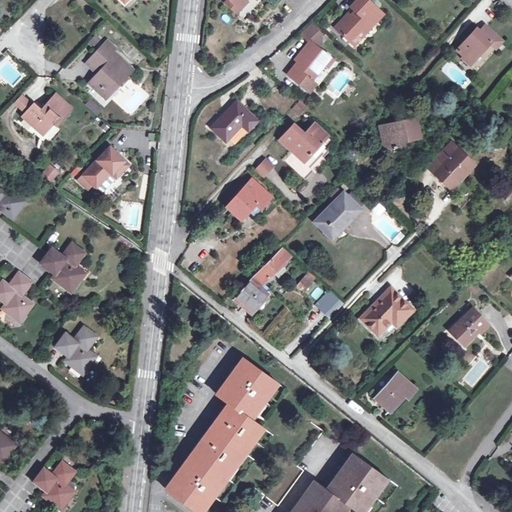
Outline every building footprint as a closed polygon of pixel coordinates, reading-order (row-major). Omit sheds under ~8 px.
[(244,0),(237,7),(229,0),(228,0),(225,2),(238,14),(248,2),(246,0),(244,0)] [(361,30),(364,32),(381,14),(365,0),(357,0),(351,6),(356,11),(350,17),(347,14),(335,27),(351,42),(359,33),(361,30)] [(311,24),(299,34),(306,41),(307,40),(317,32),(311,24)] [(457,50),(463,55),(462,57),(470,64),(489,43),(495,48),(501,41),(484,26),(480,32),(476,29),(457,50)] [(309,42),(317,48),(321,44),(317,32),(307,40),(309,42)] [(312,81),(329,58),(317,48),(309,42),(297,58),(299,60),(298,62),(288,75),(299,84),(309,92),(316,84),(312,81)] [(104,43),(90,59),(101,70),(97,74),(89,83),(105,98),(132,69),(104,43)] [(86,63),(97,74),(101,70),(90,59),(86,63)] [(13,103),(23,112),(33,102),(23,93),(13,103)] [(43,134),(53,123),(56,125),(71,108),(55,94),(43,108),(44,109),(42,112),(32,104),(22,115),(43,134)] [(91,99),(86,104),(95,113),(100,107),(91,99)] [(298,114),(307,105),(300,99),(298,101),(291,108),(298,114)] [(212,128),(226,141),(241,125),(248,130),(256,121),(236,102),(212,128)] [(379,126),(385,149),(404,144),(404,142),(420,138),(415,119),(379,126)] [(314,123),(309,128),(323,140),(328,136),(314,123)] [(323,140),(309,128),(304,135),(293,125),(279,141),(292,152),(303,162),(323,140)] [(428,168),(450,189),(474,165),(450,143),(428,168)] [(110,173),(115,178),(128,165),(110,149),(84,176),(96,187),(110,173)] [(303,162),(292,152),(284,161),(303,179),(311,170),(303,162)] [(264,160),(255,170),(264,178),(273,168),(264,160)] [(42,174),(52,182),(60,171),(50,163),(42,174)] [(102,193),(115,178),(110,173),(96,187),(102,193)] [(226,206),(241,220),(256,204),(260,208),(269,197),(251,180),(226,206)] [(18,204),(23,198),(7,187),(4,192),(0,188),(0,211),(2,208),(6,211),(4,214),(12,219),(21,207),(18,204)] [(334,200),(342,193),(337,188),(329,195),(334,200)] [(351,192),(346,197),(357,208),(362,203),(351,192)] [(316,222),(332,237),(359,209),(357,208),(346,197),(343,194),(316,222)] [(77,277),(82,271),(75,266),(85,253),(71,242),(61,255),(51,247),(40,262),(53,273),(55,274),(56,272),(59,274),(54,280),(71,292),(80,280),(77,277)] [(234,299),(250,313),(266,294),(265,293),(269,289),(263,283),(290,257),(281,249),(251,280),(234,299)] [(86,273),(82,271),(77,277),(80,280),(86,273)] [(308,271),(295,286),(304,293),(317,278),(308,271)] [(20,298),(22,295),(32,283),(18,272),(8,285),(2,280),(0,282),(0,299),(4,303),(1,308),(13,318),(17,314),(22,318),(33,304),(26,298),(23,300),(20,298)] [(396,317),(401,321),(413,310),(390,288),(360,318),(378,334),(391,322),(396,317)] [(335,296),(321,310),(329,317),(343,303),(335,296)] [(450,330),(464,345),(478,331),(480,333),(487,325),(472,308),(450,330)] [(19,322),(22,318),(17,314),(13,318),(19,322)] [(396,327),(401,321),(396,317),(391,322),(396,327)] [(87,360),(92,354),(87,350),(97,336),(83,326),(73,339),(64,333),(55,347),(67,355),(68,356),(70,354),(72,356),(66,363),(83,375),(92,363),(87,360)] [(63,360),(66,363),(72,356),(70,354),(68,356),(67,355),(63,360)] [(96,357),(92,354),(87,360),(92,363),(96,357)] [(217,395),(229,404),(166,490),(196,511),(197,511),(260,426),(248,417),(274,381),(244,359),(217,395)] [(374,397),(389,411),(403,395),(404,396),(413,387),(397,372),(374,397)] [(285,457),(290,461),(264,496),(277,505),(303,470),(297,466),(323,431),(310,422),(285,457)] [(7,444),(10,440),(0,431),(0,461),(2,463),(13,449),(7,444)] [(17,445),(10,440),(7,444),(13,449),(17,445)] [(340,511),(346,504),(356,511),(359,511),(385,477),(355,455),(328,490),(316,481),(293,511),(340,511)] [(66,494),(71,489),(65,484),(76,471),(62,460),(52,474),(43,467),(33,481),(45,489),(47,491),(48,489),(50,491),(45,497),(61,510),(70,497),(66,494)] [(41,494),(45,497),(50,491),(48,489),(47,491),(45,489),(41,494)] [(74,492),(71,489),(66,494),(70,497),(74,492)]
